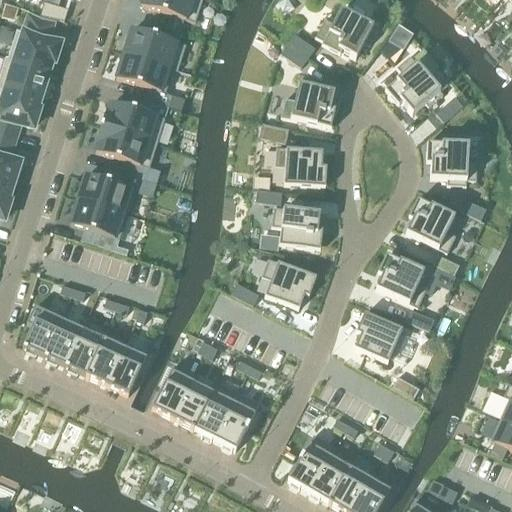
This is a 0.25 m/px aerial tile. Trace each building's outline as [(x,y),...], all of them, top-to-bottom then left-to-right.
[(144,1),(141,10),(170,19),(166,31),(179,35),(183,23),(195,27),(203,1),(200,0),(197,0),(198,0),(196,0),(141,0),(142,1),(144,1)] [(43,5),(40,17),(64,25),(67,13),(43,5)] [(324,23),(314,41),(323,46),(320,50),(339,60),(341,56),(355,63),(363,48),(368,50),(377,33),(340,13),(332,28),(324,23)] [(7,60),(7,61),(48,74),(51,64),(54,65),(60,47),(47,43),(52,26),(28,18),(23,35),(16,33),(7,60)] [(123,52),(121,57),(173,73),(172,74),(177,75),(185,49),(176,46),(179,35),(166,31),(163,42),(132,32),(129,41),(127,41),(124,52),(123,52)] [(294,38),(287,48),(307,62),(314,52),(294,38)] [(287,48),(280,58),(300,72),(307,62),(287,48)] [(119,73),(116,82),(147,92),(143,104),(156,108),(160,96),(165,98),(172,74),(173,73),(121,57),(120,62),(117,73),(119,73)] [(5,59),(0,75),(0,90),(1,89),(39,102),(48,74),(7,61),(7,60),(5,59)] [(388,91),(384,95),(398,111),(401,107),(411,119),(424,108),(428,112),(441,100),(442,99),(439,95),(446,89),(434,74),(426,81),(409,60),(396,72),(402,79),(388,91)] [(284,103),(280,121),(325,132),(330,133),(335,113),(330,112),(333,97),(317,93),(318,88),(299,83),(294,105),(284,103)] [(0,140),(15,145),(20,127),(33,131),(39,113),(36,112),(39,102),(1,89),(0,90),(0,91),(0,140)] [(454,101),(435,117),(443,126),(462,110),(454,101)] [(106,114),(101,130),(156,148),(164,123),(153,119),(156,108),(143,104),(140,115),(111,106),(108,115),(106,114)] [(261,128),(258,142),(285,148),(288,133),(261,128)] [(98,147),(95,156),(124,165),(120,177),(133,181),(137,169),(148,173),(156,148),(101,130),(95,147),(98,147)] [(426,146),(425,167),(430,168),(429,183),(446,184),(446,190),(465,191),(465,185),(475,186),(476,166),(467,166),(468,139),(450,138),(450,148),(431,147),(426,146)] [(0,191),(10,194),(19,166),(9,163),(15,145),(0,140),(0,191)] [(276,152),(274,171),(284,172),(283,189),(319,191),(324,192),(326,171),(321,170),(322,155),(276,152)] [(77,198),(75,203),(126,219),(134,194),(130,192),(133,181),(120,177),(116,188),(85,178),(83,187),(81,187),(77,198)] [(0,222),(3,223),(9,205),(7,204),(10,194),(0,191),(0,222)] [(256,194),(255,206),(279,209),(281,197),(256,194)] [(72,219),(70,229),(101,238),(97,250),(110,254),(114,242),(118,244),(119,242),(130,246),(138,223),(126,219),(75,203),(74,208),(71,219),(72,219)] [(412,224),(405,237),(446,258),(455,241),(446,237),(454,221),(421,205),(417,203),(407,222),(412,224)] [(463,203),(457,214),(480,225),(485,213),(463,203)] [(273,212),(271,231),(280,232),(278,249),(314,254),(319,254),(322,233),(317,233),(319,218),(273,212)] [(381,279),(375,293),(417,313),(425,295),(416,291),(423,275),(390,260),(385,258),(377,277),(381,279)] [(437,258),(431,269),(453,280),(459,269),(437,258)] [(267,263),(261,281),(270,285),(264,301),(298,313),(303,299),(308,301),(315,281),(311,279),(267,263)] [(236,287),(230,299),(252,310),(258,299),(236,287)] [(62,289),(59,297),(71,301),(73,293),(62,289)] [(73,293),(71,301),(82,304),(85,296),(73,293)] [(106,303),(103,311),(115,315),(117,307),(106,303)] [(117,307),(115,315),(126,318),(129,310),(117,307)] [(31,331),(21,352),(23,353),(22,354),(24,354),(23,356),(35,361),(36,359),(43,362),(61,323),(34,311),(25,328),(31,331)] [(139,314),(135,325),(143,328),(147,316),(139,314)] [(410,314),(406,326),(428,335),(433,324),(410,314)] [(359,338),(353,352),(387,366),(401,333),(368,319),(363,317),(355,336),(359,338)] [(43,362),(43,363),(45,364),(44,365),(55,371),(56,368),(64,372),(82,333),(61,323),(43,362)] [(64,372),(65,373),(65,375),(76,380),(77,378),(85,381),(103,342),(102,341),(82,333),(64,372)] [(85,381),(84,382),(88,384),(88,383),(106,391),(125,347),(104,337),(102,341),(103,342),(85,381)] [(186,344),(194,348),(198,342),(190,338),(186,344)] [(203,346),(197,357),(204,360),(210,349),(203,346)] [(125,347),(106,391),(127,400),(147,357),(125,347)] [(210,349),(204,360),(211,364),(217,353),(210,349)] [(239,365),(236,372),(247,378),(250,370),(239,365)] [(172,370),(151,413),(172,424),(192,386),(193,386),(195,382),(172,370)] [(250,370),(247,378),(257,383),(261,376),(250,370)] [(397,380),(391,391),(412,403),(419,393),(397,380)] [(192,386),(172,424),(189,432),(189,433),(192,435),(193,434),(212,396),(211,395),(193,386),(192,386)] [(212,396),(193,434),(201,438),(200,440),(210,445),(211,444),(213,444),(237,398),(215,387),(211,395),(212,396)] [(508,403),(499,423),(511,428),(511,389),(508,388),(503,400),(508,403)] [(237,398),(213,444),(221,449),(220,450),(231,456),(232,454),(234,455),(245,435),(246,435),(248,429),(258,408),(237,398)] [(336,423),(332,430),(342,436),(347,429),(336,423)] [(494,447),(489,458),(501,463),(506,453),(511,455),(511,428),(499,423),(489,445),(494,447)] [(347,429),(342,436),(353,442),(357,435),(347,429)] [(298,464),(286,484),(289,486),(288,488),(298,494),(299,492),(307,496),(329,459),(330,460),(335,452),(313,439),(301,459),(300,459),(297,464),(298,464)] [(379,448),(373,458),(380,462),(386,452),(379,448)] [(285,449),(281,456),(293,463),(295,460),(287,456),(290,452),(285,449)] [(386,452),(380,462),(387,466),(393,456),(386,452)] [(329,459),(307,496),(309,497),(308,499),(318,505),(319,503),(327,508),(348,471),(330,460),(329,459)] [(327,508),(326,509),(330,511),(330,510),(334,511),(350,511),(368,482),(367,482),(348,471),(327,508)] [(368,482),(350,511),(378,511),(391,490),(370,477),(367,482),(368,482)] [(442,489),(437,500),(444,504),(449,493),(442,489)] [(449,493),(444,504),(452,507),(457,496),(449,493)]
